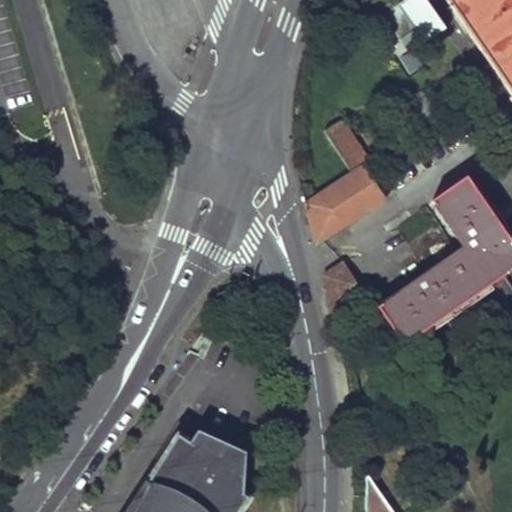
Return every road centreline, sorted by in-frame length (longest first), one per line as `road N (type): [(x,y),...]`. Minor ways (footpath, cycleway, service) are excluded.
road 1 (unclassified): [(200,155),(137,329),(20,511)]
road 2 (unclassified): [(46,511),(134,381),(233,196)]
road 3 (tertiary): [(293,275),(312,352),(323,511)]
road 4 (tertiary): [(115,0),(134,48),(200,155)]
road 5 (tertiary): [(293,275),(263,114)]
